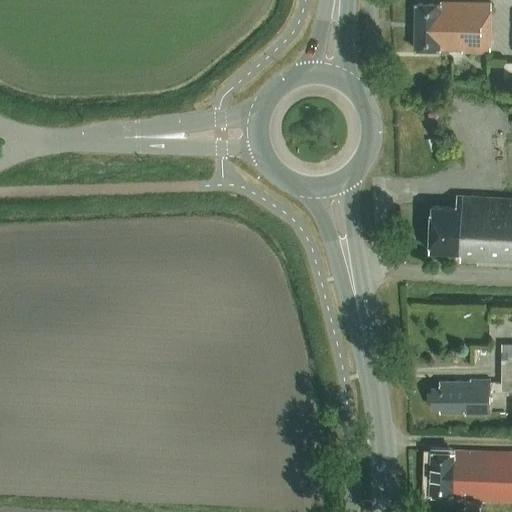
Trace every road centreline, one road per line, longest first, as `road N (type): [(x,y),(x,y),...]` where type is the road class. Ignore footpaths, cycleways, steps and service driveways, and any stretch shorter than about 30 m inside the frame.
road 1 (primary): [(385,511),(379,409),(331,186)]
road 2 (unclassified): [(28,143),(254,134)]
road 3 (primary): [(331,186),(364,156),(369,126),(359,98),(321,75)]
